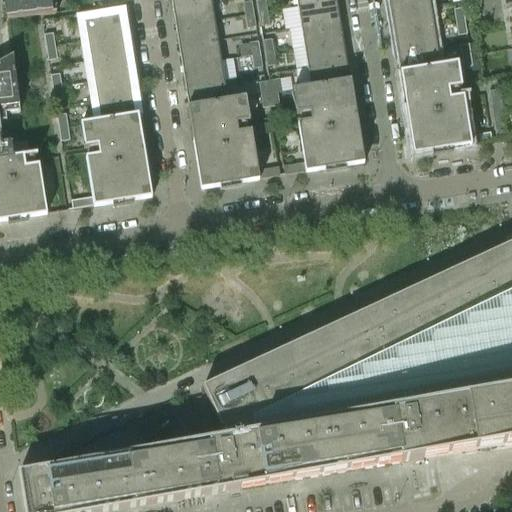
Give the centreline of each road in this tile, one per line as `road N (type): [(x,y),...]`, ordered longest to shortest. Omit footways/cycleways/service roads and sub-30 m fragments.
road 1 (residential): [(182,229),(144,0)]
road 2 (residential): [(182,229),(394,195)]
road 3 (residential): [(361,0),(394,195)]
road 4 (residential): [(0,259),(182,229)]
